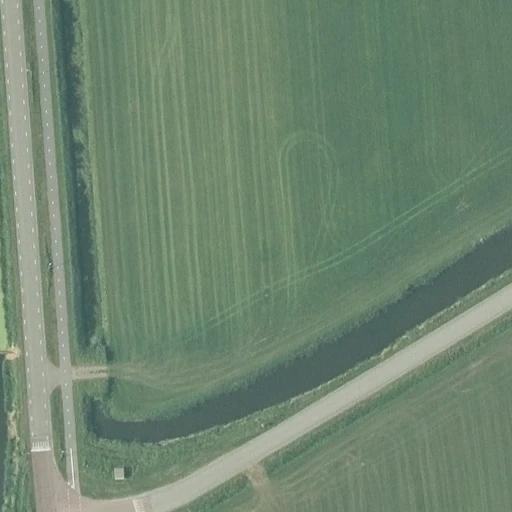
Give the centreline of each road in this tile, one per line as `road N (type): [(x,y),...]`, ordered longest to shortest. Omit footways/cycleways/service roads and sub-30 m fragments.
road 1 (tertiary): [(47,511),(8,0)]
road 2 (unclassified): [(118,511),(175,495),(511,294)]
